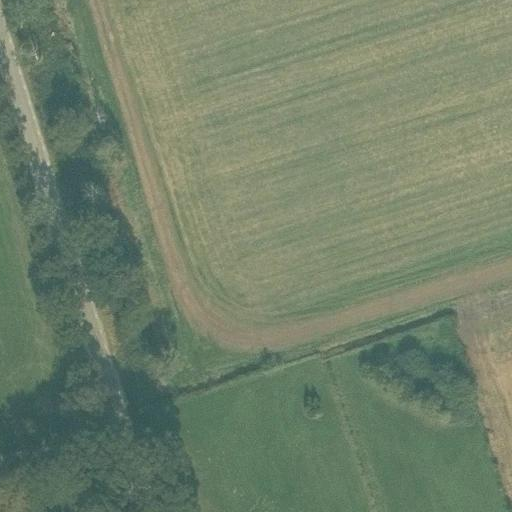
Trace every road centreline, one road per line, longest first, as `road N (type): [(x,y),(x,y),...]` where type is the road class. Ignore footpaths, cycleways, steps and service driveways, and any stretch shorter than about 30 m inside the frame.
road 1 (unclassified): [(121,425),(0,35)]
road 2 (unclassified): [(0,462),(121,425)]
